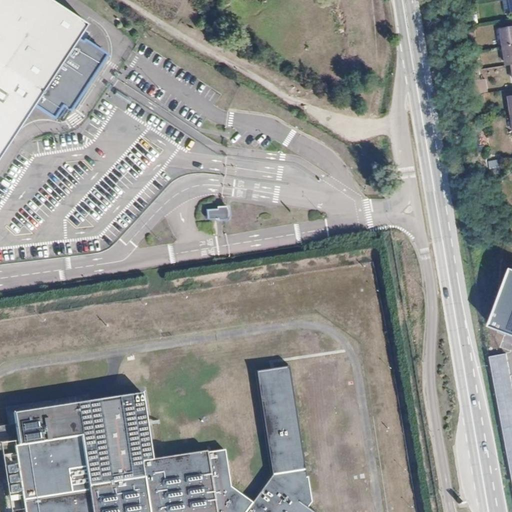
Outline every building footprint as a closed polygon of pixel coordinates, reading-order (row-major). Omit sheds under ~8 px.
[(56,0),(0,0),(0,160),(37,104),(56,116),(63,106),(71,111),(109,55),(79,39),(91,22),(56,0)] [(505,47),(511,45),(511,26),(502,28),(505,47)] [(217,204),(218,208),(207,208),(208,218),(219,217),(219,219),(229,218),(231,213),(230,208),(228,204),(217,204)] [(511,269),(491,325),(511,333),(511,269)] [(511,378),(507,353),(491,357),(511,470),(511,378)] [(315,503),(294,366),(258,371),(275,475),(255,503),(234,488),(228,451),(212,453),(209,451),(154,461),(144,394),(15,414),(19,454),(7,456),(13,496),(26,494),(28,511),(315,511),(311,508),(315,503)]
